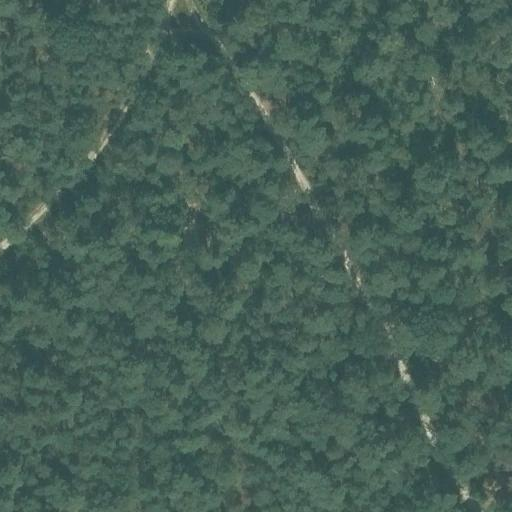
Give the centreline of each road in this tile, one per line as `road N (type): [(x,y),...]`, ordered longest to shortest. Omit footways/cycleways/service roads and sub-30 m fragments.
road 1 (track): [(188,0),(334,239),(474,511)]
road 2 (track): [(168,0),(132,96),(93,154),(0,249)]
